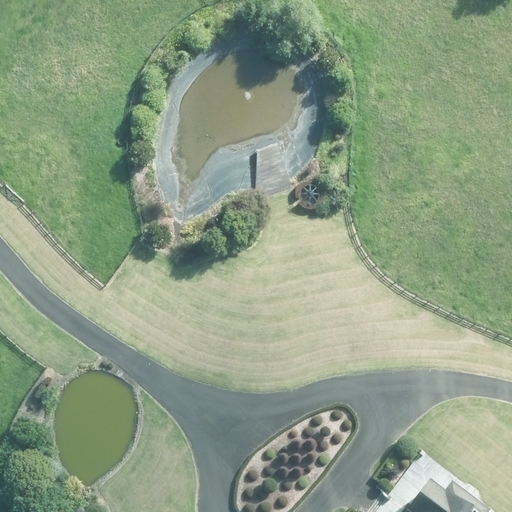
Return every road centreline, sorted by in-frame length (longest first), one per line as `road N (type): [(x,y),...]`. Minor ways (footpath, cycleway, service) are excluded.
road 1 (track): [(0,244),(194,403),(239,418),(327,398),(404,395),(511,406)]
road 2 (track): [(319,511),(354,475),(404,395)]
